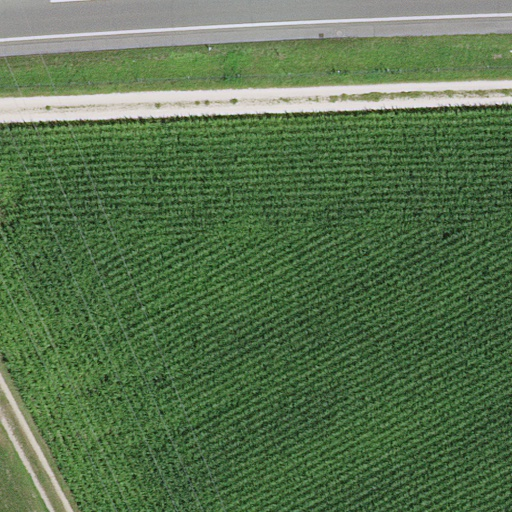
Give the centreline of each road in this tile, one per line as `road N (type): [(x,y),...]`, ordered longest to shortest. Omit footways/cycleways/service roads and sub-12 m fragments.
road 1 (track): [(511,101),(0,119)]
road 2 (motorway): [(0,11),(197,0)]
road 3 (track): [(59,511),(0,398)]
